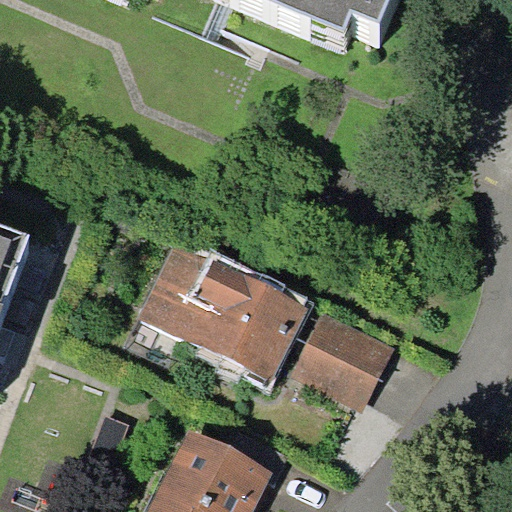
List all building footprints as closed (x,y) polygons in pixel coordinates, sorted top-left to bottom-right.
[(380,0),(259,0),(361,44),(380,0)] [(305,309),(176,248),(137,331),(266,392),(305,309)] [(0,312),(20,256),(0,249),(0,312)] [(392,353),(323,322),(295,381),(365,413),(392,353)] [(250,511),(265,480),(182,440),(147,511),(250,511)]
